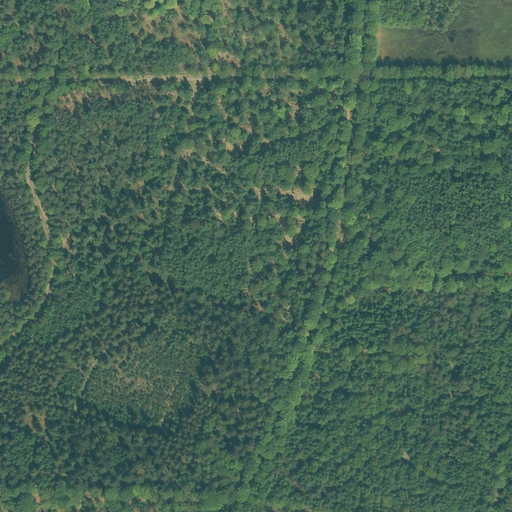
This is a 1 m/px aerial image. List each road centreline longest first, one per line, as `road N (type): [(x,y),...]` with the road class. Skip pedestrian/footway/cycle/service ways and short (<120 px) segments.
road 1 (track): [(511,381),(499,361),(439,340),(370,275),(337,230),(365,0)]
road 2 (track): [(60,498),(72,413),(96,358),(139,334),(151,316),(196,80)]
road 3 (track): [(358,81),(54,78)]
road 4 (track): [(54,78),(29,174),(56,250),(42,305),(0,342)]
road 5 (track): [(337,230),(321,302),(240,504)]
road 6 (track): [(0,495),(240,504)]
road 7 (track): [(358,81),(511,79)]
road 8 (track): [(511,274),(370,275)]
road 9 (track): [(486,511),(496,439),(511,395)]
